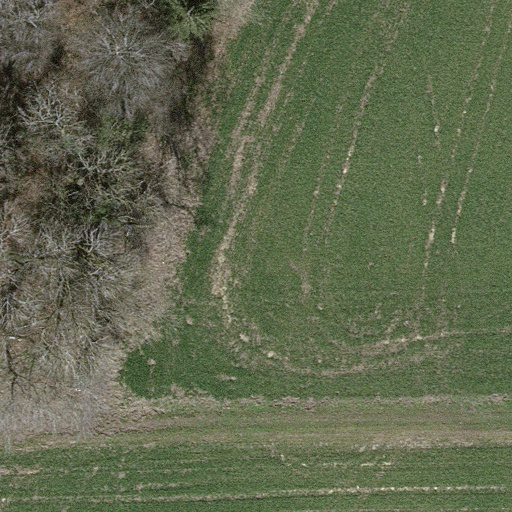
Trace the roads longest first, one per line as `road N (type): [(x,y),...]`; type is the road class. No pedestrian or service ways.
road 1 (track): [(511,381),(95,386)]
road 2 (track): [(95,386),(69,169)]
